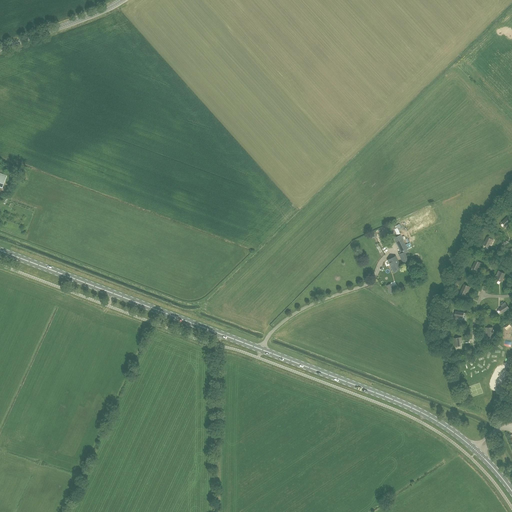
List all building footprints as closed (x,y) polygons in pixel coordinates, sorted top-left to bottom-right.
[(509,225),(511,221),(511,220),(508,216),(502,222),(505,226),(508,224),(509,225)] [(396,236),(400,234),(396,225),(392,227),(396,236)] [(393,238),(400,252),(407,249),(400,235),(393,238)] [(491,244),(493,240),(487,237),(483,245),(488,247),(490,244),(491,244)] [(399,255),(403,263),(408,260),(405,252),(399,255)] [(388,260),(393,272),(401,268),(395,256),(388,260)] [(480,268),(482,264),(476,260),(472,268),(476,270),(478,267),(480,268)] [(501,281),(505,274),(498,271),(496,275),(498,276),(496,279),(501,281)] [(468,292),(470,287),(464,284),(460,292),(465,294),(467,291),(468,292)] [(502,313),(509,308),(505,303),(501,305),(502,307),(499,309),(502,313)]
